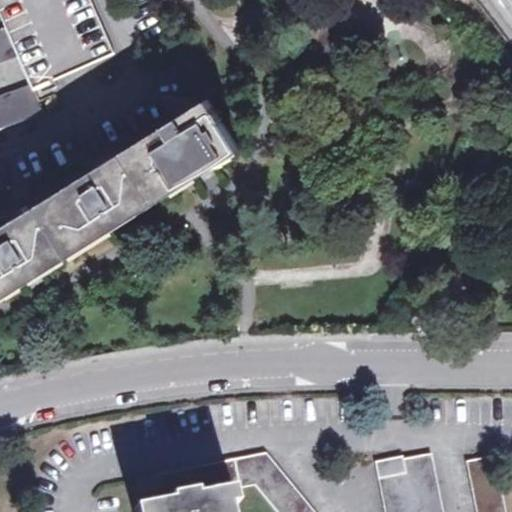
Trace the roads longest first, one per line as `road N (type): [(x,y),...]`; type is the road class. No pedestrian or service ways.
road 1 (unclassified): [(0,407),(172,372),(511,365)]
road 2 (unknown): [(103,0),(121,49),(87,112),(37,0)]
